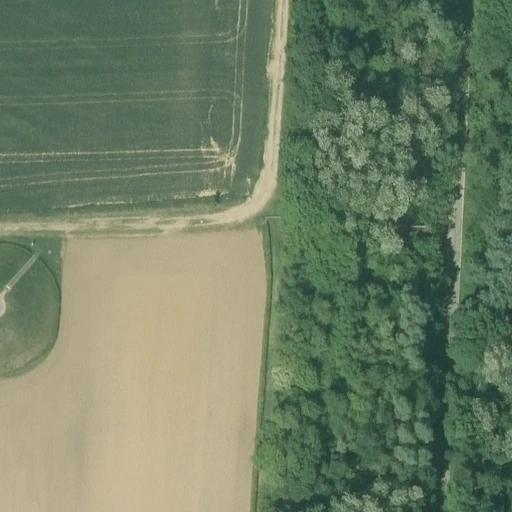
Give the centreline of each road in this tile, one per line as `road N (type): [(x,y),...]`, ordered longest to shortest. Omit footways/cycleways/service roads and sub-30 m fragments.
road 1 (unclassified): [(441,511),(464,0)]
road 2 (track): [(0,243),(198,238),(253,215)]
road 3 (track): [(253,215),(268,199),(278,0)]
